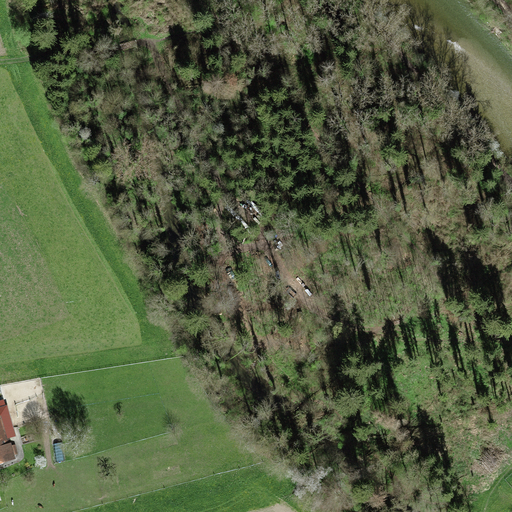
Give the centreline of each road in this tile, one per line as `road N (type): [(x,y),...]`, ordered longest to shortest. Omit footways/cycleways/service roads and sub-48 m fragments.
road 1 (track): [(511,325),(477,317),(233,40)]
road 2 (track): [(347,0),(511,193)]
road 3 (track): [(0,62),(107,51),(219,22)]
